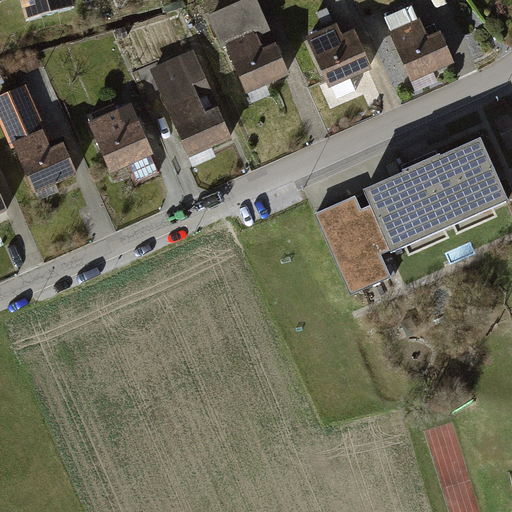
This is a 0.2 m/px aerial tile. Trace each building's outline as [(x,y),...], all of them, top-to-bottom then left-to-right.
[(70,0),(23,0),(29,17),(72,5),(70,0)] [(254,0),(252,0),(211,18),(224,48),(228,46),(248,91),(286,75),(277,54),(265,59),(256,37),(269,32),(254,0)] [(412,6),(385,18),(413,80),(451,63),(434,25),(423,30),(412,6)] [(317,13),(323,26),(333,22),(327,9),(317,13)] [(336,27),(310,38),(330,86),(331,85),(337,99),(356,91),(350,77),(369,69),(353,33),(341,39),(336,27)] [(154,72),(170,108),(210,91),(194,55),(154,72)] [(25,89),(0,100),(0,115),(9,137),(40,123),(25,89)] [(210,91),(170,108),(191,155),(230,138),(217,110),(218,110),(210,91)] [(131,106),(91,124),(112,172),(129,164),(137,182),(160,173),(131,106)] [(41,133),(15,144),(36,191),(74,174),(59,140),(47,145),(41,133)] [(355,198),(315,215),(351,295),(390,278),(380,255),(390,250),(391,253),(507,202),(480,140),(440,158),(439,157),(404,172),(405,174),(364,192),(371,207),(361,211),(355,198)] [(402,323),(408,335),(416,331),(410,319),(402,323)]
